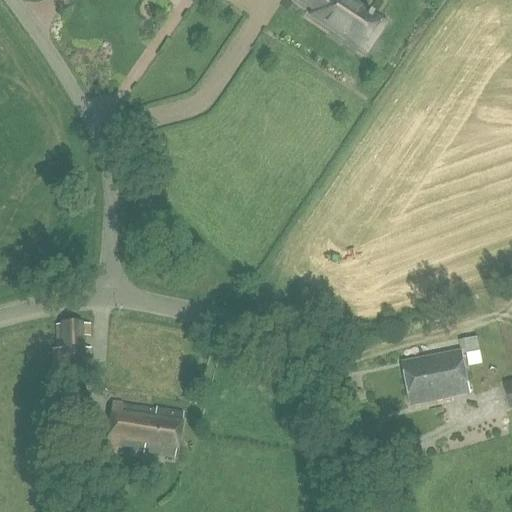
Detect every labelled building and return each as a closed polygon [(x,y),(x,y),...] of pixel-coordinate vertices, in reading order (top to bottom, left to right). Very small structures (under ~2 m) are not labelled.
[(343,0),(342,2),(338,0),(300,0),(315,10),(312,15),(330,27),(345,37),(349,32),(365,43),(371,34),(374,36),(384,21),(351,0),(343,0)] [(83,349),(82,337),(91,337),(90,325),(57,324),(58,348),(53,348),(54,383),(92,382),(91,349),(83,349)] [(410,406),(469,394),(461,350),(401,362),(410,406)] [(485,352),(471,355),(474,369),(488,366),(485,352)] [(156,411),(113,404),(107,448),(143,453),(143,455),(174,460),(184,415),(156,410),(156,411)]
